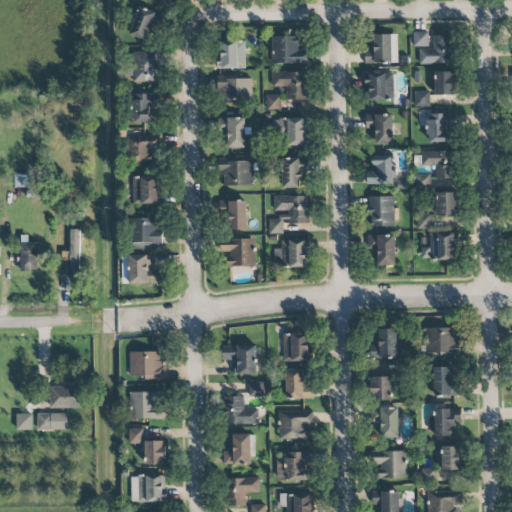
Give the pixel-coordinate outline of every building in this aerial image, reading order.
[(130,36),(151,41),(158,12),(137,7),(130,36)] [(428,32),(414,32),(413,46),(428,46),(428,32)] [(397,34),(373,35),(373,50),(365,50),(365,63),(397,63),(397,34)] [(419,64),(453,63),(453,35),(433,36),(433,49),(419,49),(419,64)] [(307,49),(302,49),(302,37),(272,36),(272,63),(307,64),(307,49)] [(217,62),(217,69),(246,68),(245,41),(220,42),(220,62),(217,62)] [(158,51),(132,52),(132,62),(128,62),(128,82),(159,82),(158,51)] [(306,100),(306,72),(272,73),(272,86),(285,86),(286,100),(306,100)] [(393,72),(368,72),(369,101),(393,100),(393,72)] [(453,95),(453,72),(436,72),(436,81),(432,81),(432,95),(453,95)] [(218,77),(219,103),(252,102),(252,77),(218,77)] [(415,107),(430,106),(429,91),(415,92),(415,107)] [(146,95),(132,94),(131,122),(155,123),(156,101),(146,100),(146,95)] [(280,110),(280,95),(267,95),(267,110),(280,110)] [(450,113),(427,114),(428,143),(451,142),(450,113)] [(365,114),(365,128),(374,129),(374,144),(392,144),(392,114),(365,114)] [(245,117),(226,118),(227,148),(245,148),(244,135),(250,135),(250,127),(245,127),(245,117)] [(283,146),(305,145),(305,119),(273,119),(273,138),(282,138),(283,146)] [(154,163),(154,149),(159,149),(158,134),(128,135),(129,164),(154,163)] [(421,167),(435,166),(435,179),(455,179),(455,150),(420,152),(421,167)] [(366,171),(367,185),(394,184),(392,156),(374,156),(374,171),(366,171)] [(282,188),(302,189),(303,158),(282,158),(282,188)] [(252,160),(220,161),(221,186),(253,185),(252,160)] [(429,173),(416,174),(417,188),(430,187),(429,173)] [(32,174),(14,175),(14,187),(32,187),(32,174)] [(132,177),(133,204),(158,204),(158,176),(132,177)] [(436,216),(456,216),(457,192),(436,192),(436,216)] [(309,196),(275,196),(275,219),(269,219),(269,234),(283,234),(283,223),(308,223),(309,196)] [(394,196),(369,197),(369,227),(394,226),(394,196)] [(247,230),(246,201),(224,201),(225,230),(247,230)] [(431,214),(416,214),(417,229),(431,229),(431,214)] [(132,219),(132,246),(162,246),(162,230),(156,230),(156,219),(132,219)] [(81,230),(69,230),(69,251),(61,251),(61,260),(69,261),(69,274),(80,275),(81,230)] [(455,258),(454,231),(429,233),(429,248),(421,248),(422,260),(455,258)] [(377,266),(395,265),(395,235),(369,235),(369,255),(377,254),(377,266)] [(254,240),(220,240),(220,251),(228,251),(228,267),(255,266),(254,240)] [(274,248),(274,267),(308,266),(307,240),(281,240),(281,248),(274,248)] [(20,271),(37,271),(37,242),(20,242),(20,271)] [(122,284),(161,284),(161,270),(149,270),(149,255),(122,255),(122,284)] [(458,328),(425,329),(426,355),(459,354),(458,328)] [(397,329),(378,329),(378,345),(369,345),(370,358),(397,358),(397,329)] [(309,361),(308,334),(283,335),(284,362),(309,361)] [(222,346),(222,361),(236,360),(236,375),(256,374),(255,345),(222,346)] [(130,379),(165,378),(165,362),(159,362),(159,351),(130,352),(130,379)] [(454,367),(433,367),(433,396),(455,395),(454,367)] [(286,399),(305,399),(304,368),(285,369),(286,399)] [(371,377),(371,400),(392,400),(391,377),(371,377)] [(249,381),(249,396),(263,396),(264,381),(249,381)] [(82,386),(49,387),(50,409),(83,408),(82,386)] [(163,418),(163,392),(130,393),(131,419),(163,418)] [(258,409),(244,409),(244,396),(224,397),(224,410),(228,409),(228,425),(258,424),(258,409)] [(372,408),(371,422),(380,422),(380,437),(397,438),(398,408),(372,408)] [(308,439),(308,426),(313,426),(313,410),(279,409),(278,439),(308,439)] [(431,436),(451,436),(451,425),(455,425),(455,409),(431,409),(431,436)] [(16,430),(33,430),(33,414),(16,414),(16,430)] [(68,414),(38,414),(38,430),(68,430),(68,414)] [(143,428),(129,429),(129,443),(143,443),(143,428)] [(254,434),(232,435),(232,451),(223,451),(223,465),(251,464),(250,456),(255,456),(254,434)] [(145,464),(165,465),(166,441),(145,441),(145,464)] [(459,446),(442,447),(442,454),(436,454),(436,470),(460,470),(459,446)] [(380,478),(406,478),(406,451),(372,451),(372,464),(380,463),(380,478)] [(308,481),(309,453),(287,452),(287,459),(276,459),(276,480),(308,481)] [(421,481),(435,481),(435,468),(420,469),(421,481)] [(131,476),(132,502),(166,501),(166,475),(131,476)] [(259,492),(259,478),(226,478),(226,506),(246,505),(245,492),(259,492)] [(399,511),(399,491),(371,492),(371,505),(379,505),(379,511),(399,511)] [(429,491),(429,511),(453,511),(453,505),(462,504),(462,491),(429,491)] [(312,511),(312,495),(280,494),(280,510),(312,511)]
